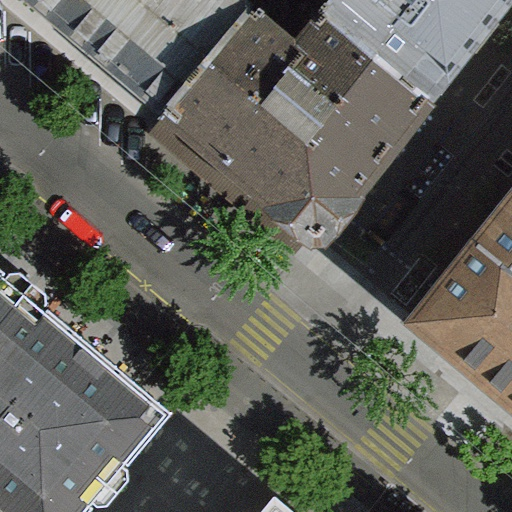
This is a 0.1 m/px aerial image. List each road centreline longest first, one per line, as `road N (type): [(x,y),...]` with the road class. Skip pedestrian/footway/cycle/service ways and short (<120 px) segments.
road 1 (tertiary): [(289,355),(0,111)]
road 2 (residential): [(511,111),(362,295),(289,355)]
road 3 (tertiary): [(483,511),(289,355)]
